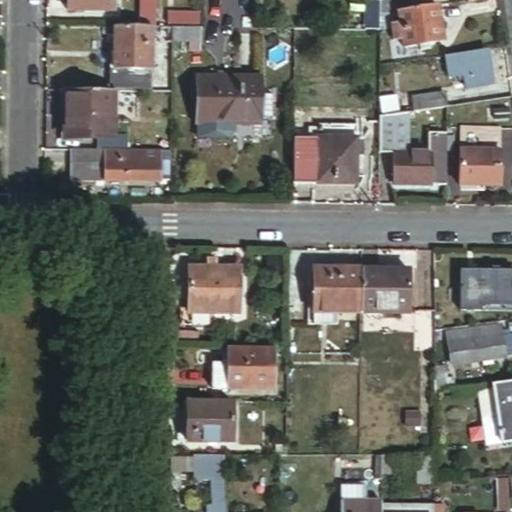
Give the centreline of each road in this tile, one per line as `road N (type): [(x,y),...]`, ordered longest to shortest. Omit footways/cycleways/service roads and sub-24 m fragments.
road 1 (residential): [(511,230),(150,226)]
road 2 (residential): [(150,226),(146,511)]
road 3 (residential): [(24,224),(26,0)]
road 4 (residential): [(150,226),(24,224)]
